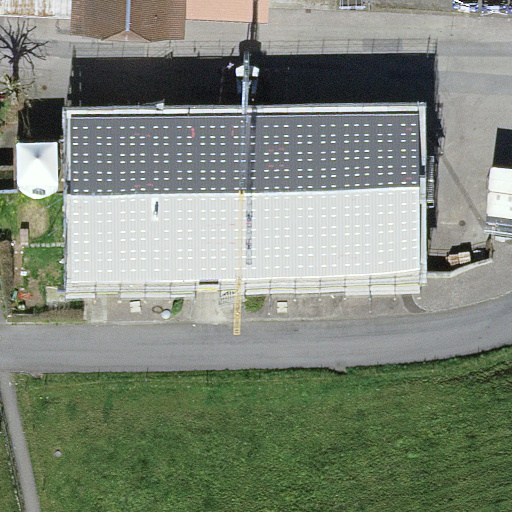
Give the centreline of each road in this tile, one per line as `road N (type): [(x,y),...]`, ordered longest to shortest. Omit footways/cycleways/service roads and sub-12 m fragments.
road 1 (residential): [(0,349),(405,339),(511,320)]
road 2 (residential): [(511,81),(0,41)]
